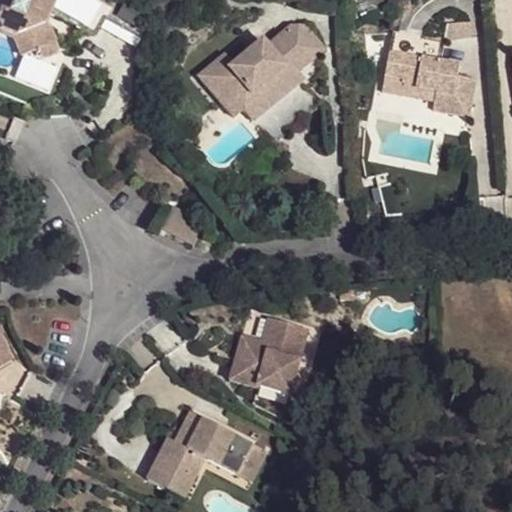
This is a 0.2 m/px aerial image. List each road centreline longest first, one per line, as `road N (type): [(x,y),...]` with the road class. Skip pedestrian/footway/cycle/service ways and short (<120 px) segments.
road 1 (residential): [(511,253),(132,281)]
road 2 (residential): [(132,281),(17,511)]
road 3 (residential): [(132,281),(45,143)]
